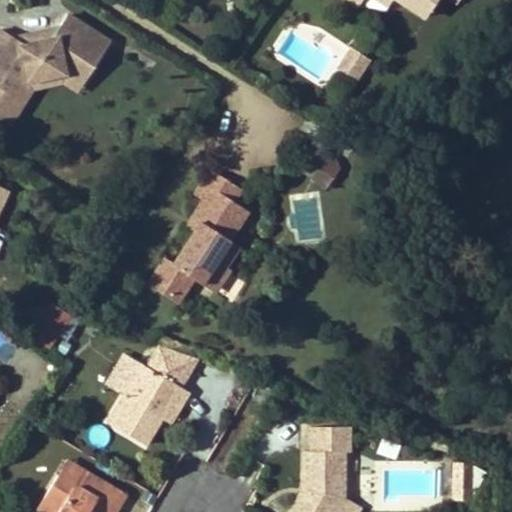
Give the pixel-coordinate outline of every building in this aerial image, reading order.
[(26,42),(3,27),(0,31),(0,86),(18,98),(31,79),(66,72),(83,83),(111,39),(69,12),(52,37),(26,42)] [(0,86),(0,123),(8,129),(36,87),(64,80),(79,89),(83,83),(66,72),(31,79),(18,98),(0,86)] [(191,216),(200,222),(191,235),(173,265),(165,260),(150,282),(178,300),(193,278),(201,283),(215,262),(224,268),(239,246),(229,240),(247,210),(233,201),(241,188),(210,169),(194,194),(203,199),(191,216)] [(0,216),(9,192),(0,188),(0,216)] [(200,222),(191,216),(183,230),(191,235),(200,222)] [(211,289),(224,268),(215,262),(201,283),(211,289)] [(42,304),(24,334),(50,348),(67,318),(42,304)] [(145,363),(110,421),(146,443),(163,415),(174,397),(184,402),(191,390),(145,363)] [(184,402),(174,397),(163,415),(173,420),(184,402)] [(511,433),(510,433),(501,446),(511,451),(511,449),(511,433)] [(348,511),(352,507),(351,459),(356,459),(356,434),(318,434),(317,459),(310,459),(310,486),(313,488),(313,494),(300,511),(348,511)] [(476,503),(478,466),(450,464),(448,502),(476,503)] [(77,473),(63,465),(57,477),(53,475),(34,507),(43,511),(114,511),(122,498),(78,471),(77,473)] [(310,486),(293,511),(300,511),(313,494),(313,488),(310,486)]
